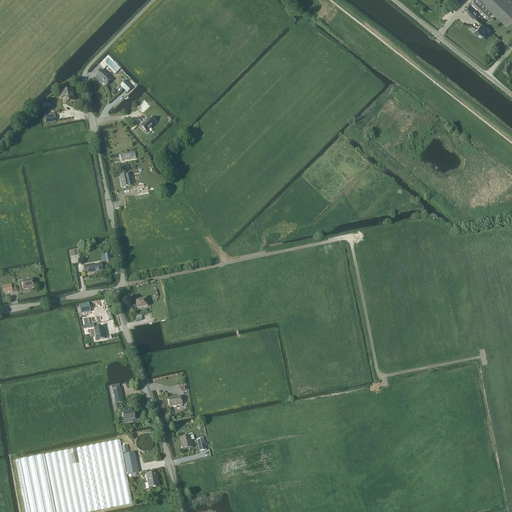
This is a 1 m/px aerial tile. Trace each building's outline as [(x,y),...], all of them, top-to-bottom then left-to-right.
[(453,0),(450,4),(456,10),(460,6),(457,4),(460,0),(463,3),(466,0),(453,0)] [(506,26),(511,19),(511,1),(510,0),(473,0),(470,3),(486,18),(491,13),(484,5),(506,26)] [(474,17),(478,13),(469,4),(465,9),(474,17)] [(486,37),(488,35),(488,34),(489,33),(486,29),(481,24),(479,27),(478,29),(477,28),(474,31),(478,35),(478,34),(483,39),(485,37),(486,37)] [(103,62),(116,74),(121,69),(109,56),(103,62)] [(106,86),(112,80),(103,71),(95,78),(100,82),(101,81),(106,86)] [(125,81),(120,86),(128,93),(132,89),(133,88),(128,83),(125,81)] [(75,101),(73,90),(60,93),(62,98),(65,97),(66,103),(75,101)] [(55,113),(44,115),(46,124),(56,122),(55,113)] [(144,123),(141,126),(147,132),(155,124),(149,118),(146,122),(145,121),(145,122),(144,123),(144,122),(144,123)] [(135,152),(120,154),(121,161),(136,158),(135,152)] [(122,188),(131,186),(128,174),(120,176),(122,188)] [(103,271),(102,264),(92,266),(92,264),(84,266),(85,271),(88,271),(89,273),(103,271)] [(24,290),(34,288),(33,279),(22,281),(24,290)] [(137,309),(147,306),(146,299),(136,301),(137,309)] [(87,304),(80,306),(81,314),(91,312),(89,303),(86,303),(87,304)] [(103,327),(94,329),(96,337),(97,340),(99,340),(106,339),(103,327)] [(119,385),(112,386),(113,389),(115,404),(123,403),(119,385)] [(170,407),(183,405),(181,396),(168,399),(170,407)] [(132,411),(132,408),(122,410),(123,415),(125,422),(136,419),(134,411),(132,411)] [(192,442),(190,436),(181,439),(182,444),(183,450),(194,447),(192,442)] [(199,452),(206,450),(204,438),(197,440),(199,452)] [(92,511),(133,504),(120,440),(16,461),(25,511),(92,511)] [(128,475),(139,473),(135,452),(123,455),(128,475)] [(154,475),(153,473),(146,474),(149,488),(159,486),(157,475),(154,475)]
